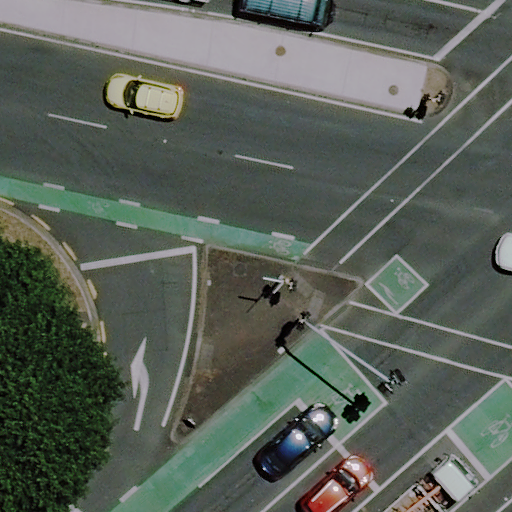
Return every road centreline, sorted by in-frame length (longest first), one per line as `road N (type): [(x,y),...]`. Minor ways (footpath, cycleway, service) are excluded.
road 1 (secondary): [(511,117),(0,19)]
road 2 (secondary): [(103,511),(136,364),(130,267),(0,49)]
road 3 (secondary): [(309,511),(511,329)]
